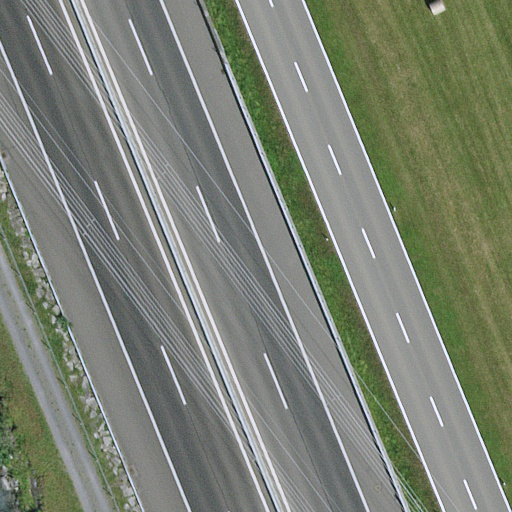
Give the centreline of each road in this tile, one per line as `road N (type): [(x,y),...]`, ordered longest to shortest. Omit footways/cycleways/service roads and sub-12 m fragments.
road 1 (motorway): [(22,0),(230,511)]
road 2 (primary): [(269,0),(476,511)]
road 3 (motorway): [(325,511),(119,0)]
road 4 (track): [(101,511),(0,267)]
